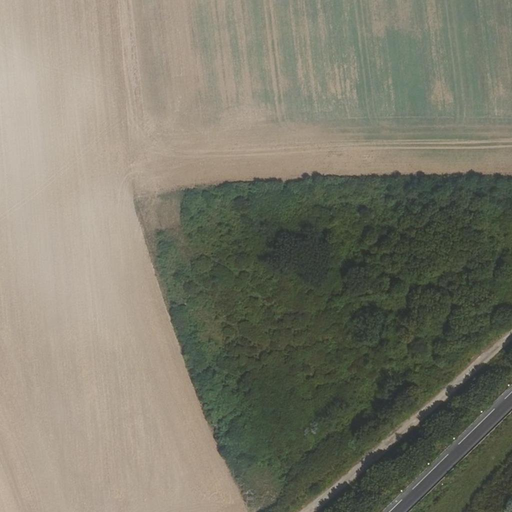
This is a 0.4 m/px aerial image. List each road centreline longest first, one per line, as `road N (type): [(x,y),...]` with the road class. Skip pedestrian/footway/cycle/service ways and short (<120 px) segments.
road 1 (track): [(511,334),(306,511)]
road 2 (motorway): [(511,401),(399,511)]
